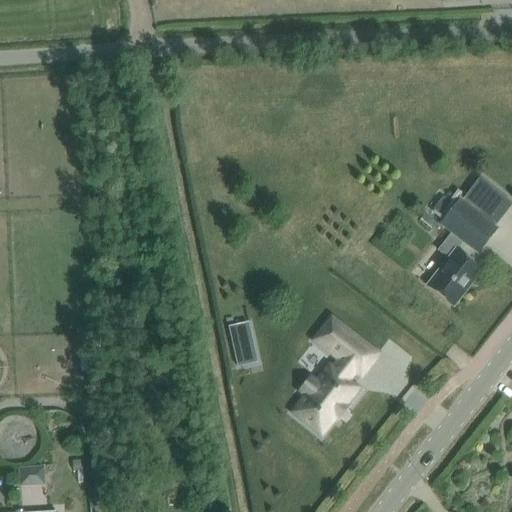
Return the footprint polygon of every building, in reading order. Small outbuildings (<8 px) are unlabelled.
[(454,308),(466,292),(482,273),(478,270),(462,257),(455,252),(463,243),(477,254),(497,229),(494,226),(511,204),(480,180),(462,202),(458,199),(439,225),(450,233),(438,250),(448,257),(426,285),(454,308)] [(424,214),(420,220),(431,229),(436,224),(424,214)] [(252,339),(249,324),(228,328),(232,343),(252,339)] [(292,411),(281,425),(309,447),(322,430),(324,432),(334,420),(331,418),(344,401),(335,394),(342,384),(348,389),(365,368),(319,332),(302,353),(329,373),(320,384),(316,381),(302,398),(296,394),(287,406),(292,411)] [(93,415),(93,442),(101,442),(101,415),(93,415)] [(82,460),(73,461),(73,471),(83,470),(82,460)] [(135,500),(126,501),(127,511),(137,510),(135,500)]
